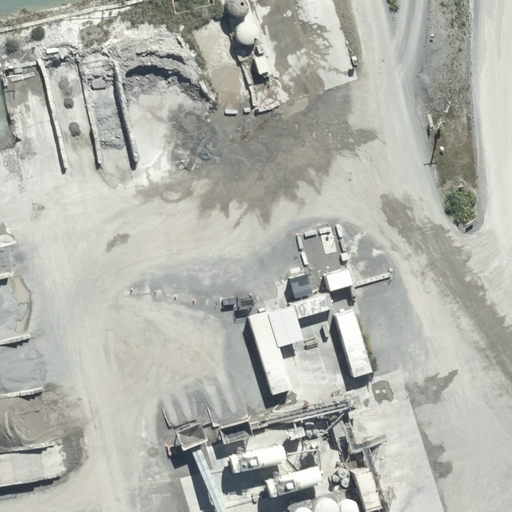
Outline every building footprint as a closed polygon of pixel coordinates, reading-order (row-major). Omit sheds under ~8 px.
[(323,274),(327,289),(350,282),(346,268),(323,274)] [(293,296),(309,292),(304,273),(288,277),(293,296)] [(297,317),(331,307),(327,292),(292,302),(297,317)] [(300,338),(290,304),(247,317),(270,393),(289,387),(276,345),(300,338)] [(370,369),(352,309),(333,315),(351,375),(370,369)] [(357,407),(352,390),(322,398),(333,437),(343,434),(337,412),(357,407)] [(229,473),(282,462),(279,445),(226,456),(229,473)] [(262,479),(267,496),(320,481),(315,464),(262,479)] [(348,472),(361,510),(378,504),(365,466),(348,472)]
